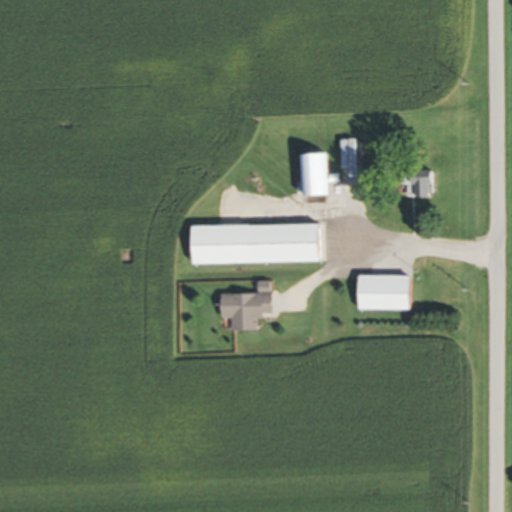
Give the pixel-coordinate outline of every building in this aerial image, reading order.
[(368,177),(368,143),(347,143),(347,177),(368,177)] [(333,200),(333,159),(307,159),(307,200),(333,200)] [(408,175),(408,201),(440,201),(440,175),(408,175)] [(329,265),(329,228),(200,229),(200,266),(329,265)] [(367,280),(367,313),(419,313),(419,280),(367,280)] [(263,332),(263,320),(280,320),(279,295),(226,296),(226,321),(237,321),(237,333),(263,332)]
